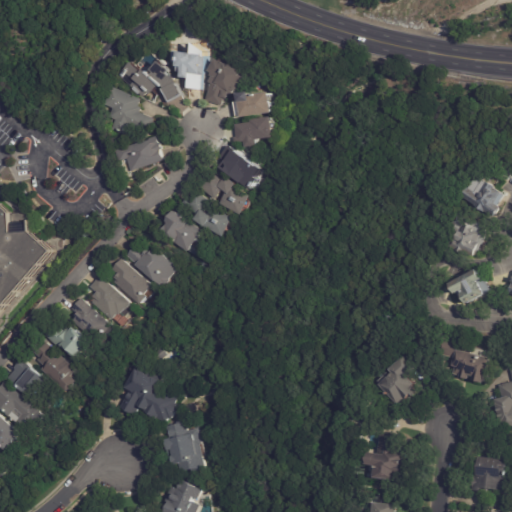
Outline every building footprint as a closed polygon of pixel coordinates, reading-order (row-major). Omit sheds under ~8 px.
[(239,94),(238,95),(235,93),(230,101),(228,100),(227,102),(225,101),(221,107),(206,102),(214,85),(211,84),(215,79),(213,77),(215,75),(213,73),(221,61),(233,69),(235,66),(245,73),(243,76),(245,77),(248,80),(239,94)] [(186,98),(174,104),(166,86),(150,102),(125,77),(139,64),(150,76),(155,72),(157,75),(169,63),(178,73),(174,76),(179,81),(188,98),(186,98)] [(144,101),(141,108),(144,109),(142,113),(158,120),(156,123),(159,124),(154,134),(152,133),(150,137),(134,131),(133,131),(130,136),(114,129),(118,121),(111,118),(115,110),(107,106),(115,88),(144,101)] [(245,119),(245,114),(238,115),(237,103),(245,102),(245,96),(257,94),(257,96),(264,95),(264,96),(276,94),(279,115),(245,119)] [(263,142),(263,148),(250,149),(249,143),(239,144),(238,138),(241,138),(240,125),(255,124),(255,121),(278,118),(280,140),(263,142)] [(165,145),(167,151),(165,152),(168,161),(135,172),(131,160),(124,162),(120,151),(162,137),(165,145)] [(228,200),(208,186),(220,168),(232,177),(236,171),(247,179),(245,183),(261,194),(248,213),(228,200)] [(502,211),(496,219),(478,207),(478,205),(465,196),(471,188),(472,189),(480,177),(488,183),(489,183),(497,188),(496,189),(503,194),(502,195),(505,197),(499,207),(503,209),(502,211)] [(228,238),(207,226),(208,225),(198,220),(201,215),(189,209),(199,190),(216,199),(210,210),(214,212),(217,206),(239,218),(228,238)] [(22,215),(33,213),(36,232),(58,252),(0,318),(0,208),(3,205),(15,215),(22,215)] [(198,237),(189,251),(163,234),(171,222),(169,221),(176,210),(192,221),(191,222),(203,230),(198,237)] [(487,223),(494,227),(477,259),(452,245),(458,234),(463,236),(468,226),(460,221),(465,211),(487,223)] [(148,253),(150,250),(154,253),(157,249),(181,268),(170,280),(171,282),(167,286),(165,287),(165,288),(128,258),(137,247),(146,255),(148,253)] [(155,286),(147,295),(150,297),(144,305),(116,284),(119,280),(118,279),(120,276),(114,272),(123,261),(155,286)] [(486,280),(485,280),(492,293),(470,304),(465,295),(461,298),(454,284),(481,270),(486,280)] [(134,303),(133,304),(133,306),(130,309),(128,309),(123,316),(121,314),(116,320),(96,304),(95,302),(98,298),(97,297),(99,294),(92,289),(102,277),(134,303)] [(86,300),(116,324),(102,341),(75,319),(80,312),(76,309),(84,298),(86,300)] [(95,343),(84,357),(68,344),(64,349),(50,337),(61,325),(68,331),(72,327),(76,330),(79,325),(97,341),(95,343)] [(450,366),(452,359),(436,355),(439,340),(468,347),(466,353),(477,355),(480,356),(486,358),(479,382),(470,380),(470,376),(465,375),(464,378),(449,374),(451,366),(450,366)] [(80,371),(67,387),(46,369),(49,366),(43,361),(45,358),(39,353),(48,341),(82,368),(80,371)] [(421,368),(411,377),(419,385),(416,387),(422,394),(411,404),(408,401),(402,406),(380,383),(395,368),(396,369),(409,356),(421,368)] [(12,378),(18,371),(16,369),(26,359),(50,379),(34,398),(11,379),(12,378)] [(151,415),(150,414),(151,413),(149,412),(151,410),(143,405),(137,415),(122,407),(132,389),(129,387),(140,368),(143,370),(144,369),(150,373),(149,373),(156,377),(156,376),(163,380),(162,381),(163,382),(160,389),(170,395),(171,393),(173,392),(178,395),(179,397),(180,398),(177,403),(181,405),(173,420),(169,418),(166,423),(151,415)] [(511,427),(502,430),(494,399),(498,397),(494,384),(509,380),(507,370),(511,368),(511,427)] [(22,423),(21,422),(27,414),(21,409),(14,417),(0,404),(0,402),(2,400),(0,398),(0,393),(10,381),(50,414),(41,425),(39,423),(32,432),(22,423)] [(0,412),(5,417),(4,417),(24,434),(21,438),(21,439),(16,446),(15,445),(10,451),(6,448),(6,449),(3,446),(0,443),(0,412)] [(209,469),(194,473),(194,470),(189,471),(188,469),(183,470),(182,464),(175,466),(173,457),(178,455),(177,451),(171,453),(168,440),(172,439),(169,427),(183,423),(183,422),(189,420),(192,431),(202,428),(205,444),(203,445),(209,469)] [(383,436),(410,439),(404,482),(378,478),(379,466),(370,465),(372,452),(380,453),(382,435),(383,436)] [(0,456),(12,470),(0,480),(0,456)] [(506,485),(505,490),(489,487),(488,491),(477,490),(479,475),(476,475),(477,465),(487,466),(488,456),(511,459),(511,478),(507,478),(506,485)] [(168,511),(172,504),(166,502),(173,487),(178,490),(183,480),(205,490),(199,504),(202,506),(199,511),(168,511)] [(379,511),(380,502),(404,505),(403,511),(379,511)]
